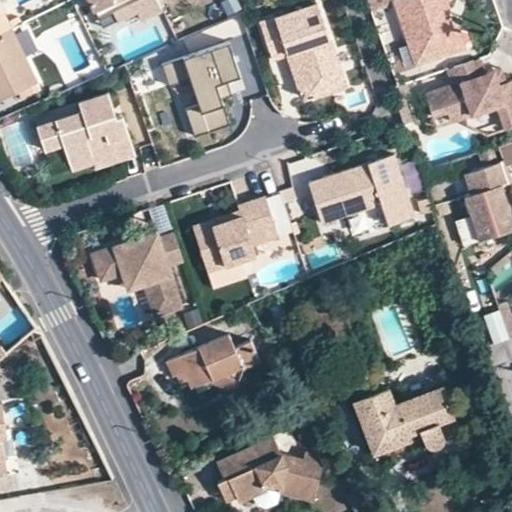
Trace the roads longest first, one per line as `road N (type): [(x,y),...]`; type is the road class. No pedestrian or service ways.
road 1 (residential): [(155,511),(16,240)]
road 2 (residential): [(280,135),(31,226),(16,240)]
